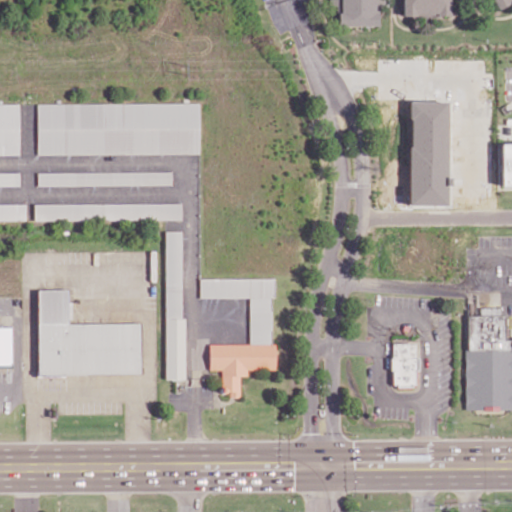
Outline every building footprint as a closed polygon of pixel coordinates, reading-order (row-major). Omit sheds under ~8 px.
[(376,0),(337,0),(338,25),(377,25),(376,0)] [(401,0),(402,16),(450,15),(449,0),(401,0)] [(490,0),(495,8),(511,0),(490,0)] [(446,101),(408,101),(408,205),(446,205),(446,101)] [(0,103),(0,154),(18,154),(17,103),(0,103)] [(36,104),(36,154),(198,153),(198,103),(36,104)] [(511,143),(499,143),(499,186),(511,185),(511,143)] [(37,185),(171,184),(171,171),(36,172),(37,185)] [(0,172),(0,185),(18,185),(18,172),(0,172)] [(33,220),(181,218),(180,202),(33,204),(33,220)] [(24,203),(0,203),(0,220),(24,221),(24,203)] [(182,379),(181,231),(164,231),(164,379),(182,379)] [(248,297),(249,344),(208,344),(208,369),(220,369),(220,392),(228,392),(228,397),(238,397),(238,376),(246,376),(246,369),(274,369),(274,344),(271,344),(271,278),(199,278),(199,298),(248,297)] [(139,323),(67,323),(66,289),(36,289),(37,374),(140,374),(139,323)] [(466,410),(511,409),(511,338),(511,339),(511,349),(504,349),(504,315),(499,315),(499,307),(480,307),(480,315),(465,315),(466,410)] [(0,326),(0,364),(11,364),(11,327),(0,326)] [(391,343),(390,385),(416,386),(417,343),(391,343)]
